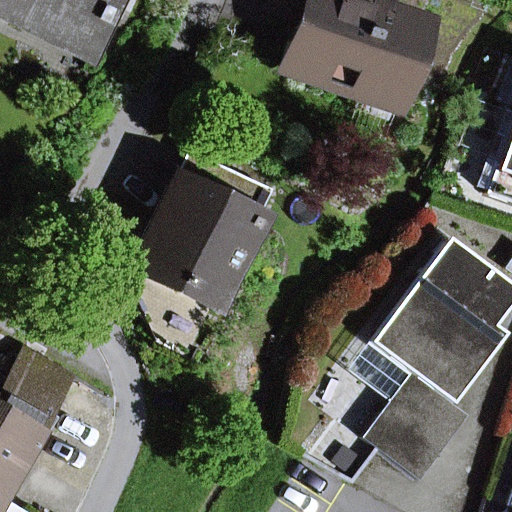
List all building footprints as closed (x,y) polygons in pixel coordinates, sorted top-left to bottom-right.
[(116,0),(0,0),(0,11),(21,22),(90,54),(116,0)] [(358,0),(268,0),(265,10),(295,21),(278,68),(360,96),(366,78),(401,89),(424,23),(358,0)] [(21,22),(0,11),(0,22),(17,31),(21,22)] [(511,63),(507,61),(493,101),(511,107),(511,111),(482,195),(511,205),(511,63)] [(201,160),(184,152),(170,181),(188,189),(201,160)] [(221,287),(267,191),(201,160),(188,189),(170,181),(131,264),(183,289),(190,272),(221,287)] [(472,353),(480,359),(498,335),(488,327),(511,294),(511,291),(442,239),(364,343),(407,375),(386,403),(359,439),(373,449),(415,481),(463,417),(446,404),(474,368),(466,362),(472,353)] [(386,403),(407,375),(364,343),(343,371),(386,403)] [(22,461),(67,379),(20,353),(0,388),(0,473),(4,466),(13,471),(22,461)] [(466,362),(474,368),(480,359),(472,353),(466,362)]
